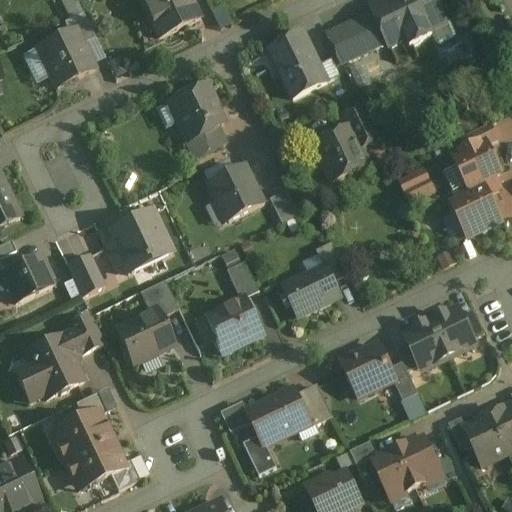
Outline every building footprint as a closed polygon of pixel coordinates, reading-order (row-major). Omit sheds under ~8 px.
[(136,0),(157,43),(199,23),(187,0),(136,0)] [(430,0),(399,0),(370,14),(386,48),(388,51),(405,43),(409,51),(431,40),(426,29),(441,22),(430,0)] [(82,17),(68,24),(73,35),(74,35),(80,48),(94,42),(82,17)] [(372,17),(345,31),(359,61),(386,48),(372,17)] [(359,61),(345,31),(327,39),(341,69),(359,61)] [(73,35),(36,53),(54,91),(92,74),(80,48),(74,35),(73,35)] [(302,38),(268,54),(292,104),(326,87),(302,38)] [(204,90),(168,107),(169,108),(172,107),(179,121),(177,127),(187,146),(187,147),(217,132),(223,129),(217,117),(218,113),(216,108),(212,107),(204,90)] [(365,109),(340,121),(346,132),(318,146),(327,164),(322,166),(333,188),(369,170),(361,153),(382,143),(365,109)] [(489,129),(458,145),(463,155),(483,146),(486,151),(497,146),(489,129)] [(217,132),(187,147),(187,146),(184,147),(193,165),(226,149),(217,132)] [(463,155),(452,161),(466,190),(468,193),(494,181),(499,178),(486,151),(483,146),(463,155)] [(244,171),(209,189),(228,227),(263,210),(244,171)] [(423,175),(411,181),(412,183),(400,188),(409,208),(433,197),(423,175)] [(0,181),(0,230),(19,221),(0,181)] [(494,181),(468,193),(466,190),(453,196),(457,207),(484,194),(487,201),(497,196),(499,191),(494,181)] [(457,207),(452,210),(467,242),(499,227),(487,201),(484,194),(457,207)] [(287,196),(269,205),(282,230),(299,221),(287,196)] [(150,216),(126,228),(124,226),(99,238),(102,245),(112,241),(120,256),(122,255),(130,271),(143,265),(145,270),(170,258),(150,216)] [(120,256),(112,241),(102,245),(99,238),(97,239),(116,278),(124,274),(130,271),(122,255),(120,256)] [(10,243),(0,247),(0,261),(16,255),(10,243)] [(332,248),(315,256),(323,273),(324,272),(332,288),(347,281),(332,248)] [(89,260),(66,271),(81,303),(104,292),(89,260)] [(38,261),(0,280),(14,309),(52,290),(38,261)] [(245,268),(227,277),(239,302),(257,293),(245,268)] [(323,273),(283,292),(298,323),(339,303),(332,288),(324,272),(323,273)] [(163,287),(139,298),(148,318),(155,315),(159,324),(177,315),(163,287)] [(245,305),(205,324),(214,342),(212,347),(216,355),(221,357),(223,360),(262,341),(245,305)] [(457,314),(445,319),(444,318),(434,323),(435,324),(430,327),(448,363),(461,356),(462,351),(472,346),(461,321),(457,314)] [(148,318),(115,334),(124,352),(122,357),(126,366),(132,368),(133,370),(172,351),(159,324),(155,315),(148,318)] [(472,316),(461,321),(472,346),(484,340),(472,316)] [(90,321),(65,333),(68,339),(78,360),(79,361),(103,350),(90,321)] [(424,327),(414,332),(415,334),(403,340),(407,347),(419,371),(429,366),(434,370),(448,363),(430,327),(425,329),(424,327)] [(40,352),(27,359),(31,367),(29,371),(35,383),(21,390),(29,407),(43,400),(45,404),(44,404),(45,405),(57,399),(59,400),(67,396),(68,394),(82,387),(82,386),(81,386),(72,367),(74,362),(78,360),(68,339),(52,346),(50,341),(37,347),(40,352)] [(407,347),(395,353),(402,368),(407,377),(419,371),(407,347)] [(377,350),(341,367),(358,404),(393,387),(394,386),(389,374),(377,350)] [(402,368),(389,374),(394,386),(393,387),(402,407),(417,399),(407,377),(402,368)] [(317,392),(296,402),(308,427),(312,425),(314,431),(332,423),(317,392)] [(292,395),(247,417),(263,452),(265,452),(263,449),(280,441),(284,442),(292,438),(294,434),(308,427),(296,402),(292,395)] [(96,399),(74,409),(81,424),(96,417),(98,422),(105,418),(96,399)] [(511,411),(503,416),(503,414),(489,420),(507,458),(511,455),(511,411)] [(81,424),(75,427),(71,426),(65,429),(63,433),(61,434),(64,440),(55,444),(54,448),(63,468),(110,445),(103,430),(102,430),(98,422),(96,417),(81,424)] [(489,420),(476,427),(477,428),(465,434),(465,432),(463,433),(468,442),(472,451),(482,472),(483,471),(482,470),(507,458),(489,420)] [(468,442),(456,447),(460,457),(472,451),(468,442)] [(401,452),(393,456),(392,454),(378,460),(370,464),(375,474),(390,504),(440,480),(423,444),(417,447),(415,443),(400,450),(401,452)] [(110,445),(63,468),(72,487),(77,489),(85,485),(88,491),(90,490),(94,491),(101,488),(102,484),(109,481),(123,474),(121,469),(117,461),(117,460),(110,445)] [(371,446),(349,457),(360,481),(375,474),(370,464),(378,460),(371,446)] [(0,511),(27,511),(38,507),(18,466),(0,475),(0,511)] [(123,474),(109,481),(117,497),(138,486),(128,466),(121,469),(123,474)] [(334,483),(327,481),(319,485),(317,491),(307,496),(314,511),(358,511),(361,511),(345,478),(334,483)]
